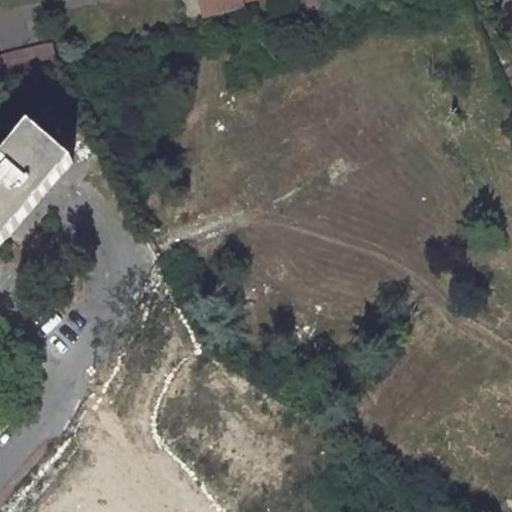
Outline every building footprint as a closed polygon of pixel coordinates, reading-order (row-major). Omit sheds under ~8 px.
[(225,16),(246,11),(245,3),(258,0),(202,0),(204,9),(222,5),(225,16)] [(297,0),(301,17),(337,8),(334,0),(297,0)] [(206,20),(225,16),(222,5),(204,9),(206,20)] [(62,70),(56,45),(42,48),(47,74),(62,70)] [(42,48),(0,57),(0,65),(4,84),(47,74),(42,48)] [(237,511),(251,511),(269,493),(227,454),(203,480),(237,511)]
